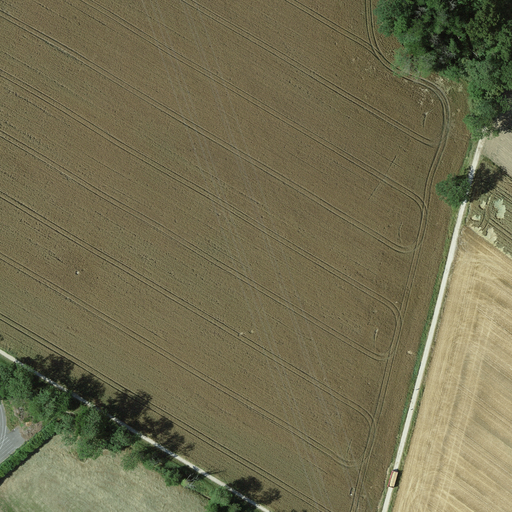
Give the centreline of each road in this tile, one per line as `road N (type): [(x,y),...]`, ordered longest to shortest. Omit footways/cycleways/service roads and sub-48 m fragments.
road 1 (track): [(511,67),(471,173),(384,511)]
road 2 (track): [(0,350),(267,511)]
